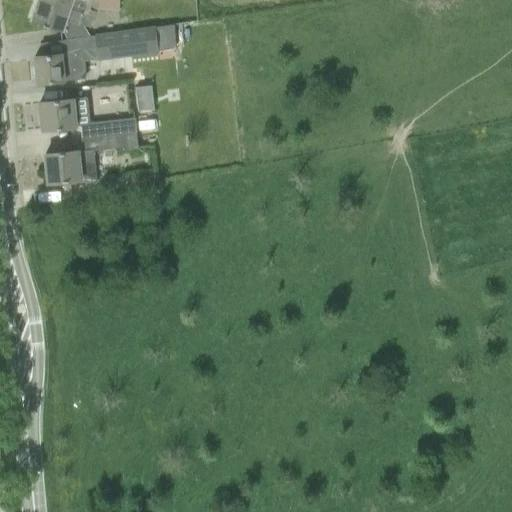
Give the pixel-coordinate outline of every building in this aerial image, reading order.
[(47,0),(37,0),(30,21),(63,31),(67,39),(89,36),(82,25),(90,28),(94,16),(47,0)] [(47,0),(94,16),(96,10),(119,11),(118,0),(47,0)] [(34,57),(37,84),(65,81),(65,80),(86,78),(84,65),(84,61),(96,60),(158,52),(157,49),(176,47),(174,25),(89,36),(67,39),(68,53),(62,53),(62,54),(34,57)] [(153,82),(138,83),(139,105),(154,104),(153,82)] [(81,138),(107,135),(110,135),(121,133),(136,132),(134,119),(89,123),(87,97),(39,102),(42,130),(80,126),(81,138)] [(136,132),(121,133),(123,147),(123,150),(137,149),(136,132)] [(93,150),(111,149),(110,135),(107,135),(81,138),(82,150),(44,154),(47,183),(82,179),(82,182),(96,181),(93,150)]
